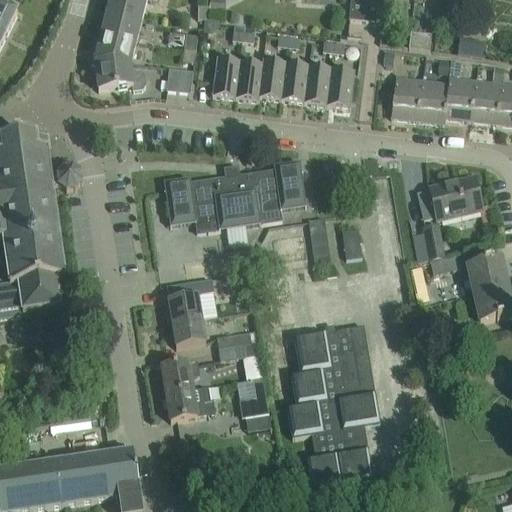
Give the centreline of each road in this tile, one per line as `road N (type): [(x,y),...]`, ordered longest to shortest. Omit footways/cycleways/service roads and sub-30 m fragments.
road 1 (residential): [(511,176),(479,155),(236,126),(147,116),(78,126)]
road 2 (residential): [(153,511),(78,126)]
